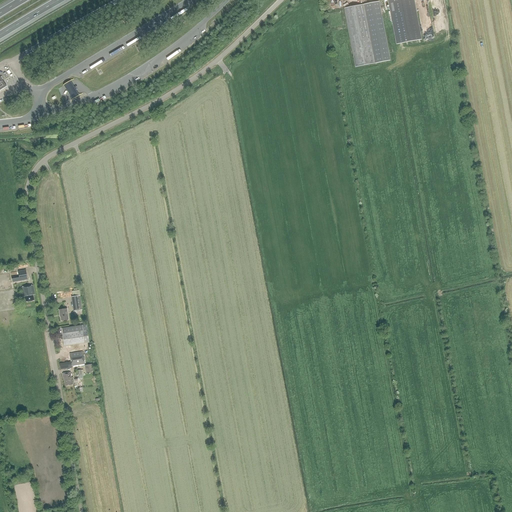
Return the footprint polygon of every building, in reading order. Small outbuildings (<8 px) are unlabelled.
[(414,0),(388,0),(396,44),(422,40),(414,0)] [(390,61),(379,2),(344,8),(355,67),(390,61)] [(164,22),(161,23),(159,21),(149,28),(152,33),(165,24),(164,22)] [(139,36),(138,34),(131,37),(133,42),(148,36),(146,33),(139,36)] [(94,64),(82,71),(83,74),(95,67),(94,64)] [(70,81),(63,85),(67,93),(71,100),(79,96),(74,88),(70,81)] [(126,84),(114,90),(116,93),(128,86),(126,84)] [(103,97),(97,99),(95,97),(89,100),(91,105),(104,99),(103,97)] [(12,279),(13,282),(28,280),(26,270),(18,271),(19,278),(12,279)] [(21,287),(23,296),(23,297),(24,297),(25,302),(34,300),(33,295),(34,294),(33,285),(21,287)] [(80,296),(71,297),(74,311),(82,310),(80,296)] [(61,320),(68,319),(67,309),(59,310),(60,317),(61,320)] [(62,328),(64,346),(89,342),(87,325),(62,328)] [(88,354),(83,355),(83,354),(82,354),(82,352),(69,354),(71,362),(59,364),(60,369),(72,368),(72,367),(85,365),(84,363),(85,362),(85,363),(90,362),(88,354)] [(65,386),(74,385),(73,377),(71,377),(70,372),(62,373),(63,380),(64,379),(65,386)]
